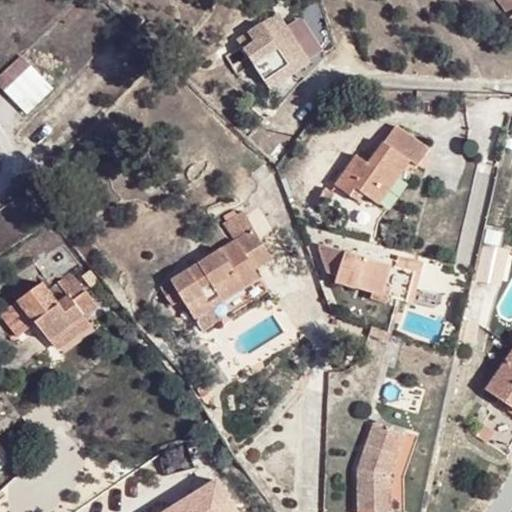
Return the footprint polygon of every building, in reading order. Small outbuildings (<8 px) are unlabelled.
[(511,0),(496,0),(511,18),(511,0)] [(233,40),(238,47),(246,60),(262,83),(287,66),(278,50),(293,39),(280,19),(262,26),(258,22),(233,40)] [(8,67),(0,75),(0,88),(2,91),(17,76),(8,67)] [(392,129),(381,143),(406,162),(413,167),(423,154),(392,129)] [(334,182),(348,193),(353,186),(359,193),(375,203),(406,162),(381,143),(365,163),(354,155),(334,182)] [(325,184),(315,196),(324,202),(334,190),(325,184)] [(355,198),(359,193),(353,186),(348,193),(355,198)] [(202,331),(219,320),(211,307),(207,303),(218,296),(222,301),(259,275),(255,266),(272,255),(253,227),(170,282),(202,331)] [(406,269),(322,245),(330,268),(340,272),(339,281),(399,298),(406,269)] [(498,286),(508,251),(487,245),(477,280),(498,286)] [(42,282),(0,312),(0,317),(14,337),(33,324),(45,342),(70,322),(57,303),(42,282)] [(60,294),(63,299),(67,296),(70,301),(83,294),(75,283),(60,294)] [(63,299),(57,303),(70,322),(80,316),(70,301),(67,296),(63,299)] [(207,303),(211,307),(222,301),(218,296),(207,303)] [(511,346),(481,393),(511,413),(511,346)] [(394,434),(365,423),(346,468),(345,511),(379,511),(379,471),(394,434)] [(187,479),(143,511),(170,511),(198,491),(187,479)]
